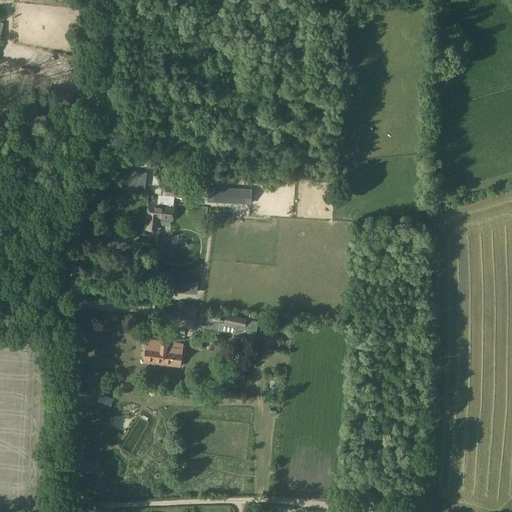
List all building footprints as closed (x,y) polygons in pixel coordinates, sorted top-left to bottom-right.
[(163,184),(162,196),(159,195),(158,196),(158,203),(148,201),(145,228),(156,229),(157,222),(161,219),(172,221),(174,205),(172,204),(174,197),(176,197),(177,181),(163,180),(163,184)] [(188,182),(177,181),(176,197),(187,198),(188,182)] [(208,186),(207,202),(250,204),(251,188),(208,186)] [(236,213),(237,225),(251,225),(251,213),(236,213)] [(185,305),(183,317),(195,320),(197,307),(185,305)] [(219,322),(217,331),(242,337),(254,339),(258,321),(226,314),(224,323),(219,322)] [(204,328),(217,331),(217,330),(219,322),(207,319),(206,319),(204,328)] [(148,323),(147,332),(155,333),(156,324),(148,323)] [(146,345),(144,361),(147,361),(163,363),(164,361),(171,362),(171,364),(179,365),(180,363),(181,353),(182,346),(182,344),(174,343),(166,342),(165,345),(162,344),(162,341),(149,340),(149,344),(148,345),(146,345)] [(220,365),(219,376),(243,379),(245,369),(220,365)]
